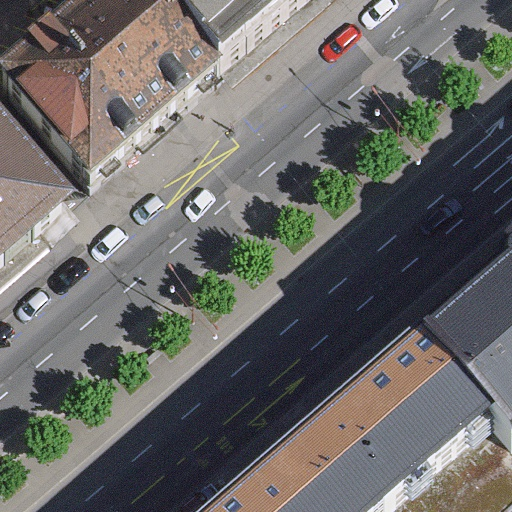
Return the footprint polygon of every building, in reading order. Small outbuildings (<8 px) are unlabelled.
[(146,0),(106,0),(0,91),(0,95),(89,198),(220,85),(146,0)] [(146,0),(220,85),(318,0),(146,0)] [(318,0),(220,85),(233,99),(347,0),(318,0)] [(0,270),(66,213),(0,138),(0,270)] [(511,290),(427,363),(499,447),(511,462),(511,290)] [(427,363),(251,511),(423,511),(499,447),(427,363)] [(423,511),(511,511),(511,462),(499,447),(423,511)]
